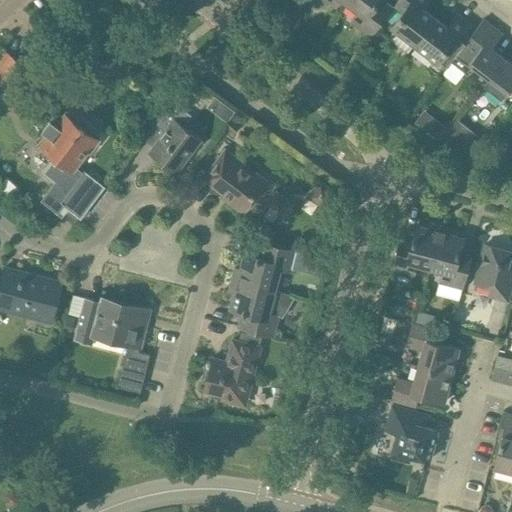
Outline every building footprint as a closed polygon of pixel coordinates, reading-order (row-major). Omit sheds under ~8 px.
[(349,0),(346,4),(358,12),(351,20),(372,36),(393,8),(392,7),(382,0),(349,0)] [(392,26),(415,43),(435,17),(421,7),(427,0),(397,0),(392,7),(393,8),(394,8),(397,4),(404,10),(392,26)] [(415,43),(447,67),(476,29),(457,14),(448,27),(435,17),(415,43)] [(447,67),(438,78),(439,79),(452,62),(463,71),(482,85),(504,57),(492,48),(502,34),(483,19),(476,29),(447,67)] [(28,70),(1,47),(0,47),(0,82),(10,91),(28,70)] [(511,63),(504,57),(482,85),(502,100),(511,87),(511,63)] [(196,95),(183,84),(156,121),(167,129),(150,151),(177,172),(201,140),(183,127),(191,116),(184,110),(196,95)] [(80,125),(81,123),(67,111),(56,125),(50,120),(42,130),(46,133),(38,144),(53,154),(50,158),(52,161),(43,173),(54,182),(40,200),(56,212),(62,204),(80,218),(104,186),(84,171),(83,172),(76,167),(88,151),(90,153),(100,140),(98,138),(99,136),(88,128),(86,130),(80,125)] [(435,118),(426,130),(437,139),(446,127),(435,118)] [(231,119),(225,127),(230,132),(237,125),(231,119)] [(457,120),(439,144),(454,147),(469,129),(457,120)] [(274,185),(226,149),(204,177),(231,197),(228,201),(243,212),(247,208),(260,217),(268,206),(280,214),(290,200),(276,189),(274,191),(271,189),(274,185)] [(431,268),(442,226),(432,224),(431,229),(417,226),(414,235),(403,232),(393,269),(414,275),(417,264),(431,268)] [(451,229),(442,226),(431,268),(445,272),(442,282),(462,288),(472,251),(460,248),(463,238),(449,234),(451,229)] [(235,268),(233,279),(275,290),(280,269),(290,271),(296,251),(261,241),(257,256),(245,253),(241,270),(235,268)] [(511,251),(485,244),(475,282),(492,287),(490,296),(508,301),(511,288),(511,268),(508,267),(511,251)] [(62,283),(4,267),(0,283),(0,307),(52,321),(62,283)] [(275,290),(233,279),(229,291),(235,292),(231,309),(243,312),(239,326),(274,335),(279,315),(269,312),(275,290)] [(94,334),(128,343),(122,365),(146,371),(150,354),(138,351),(149,310),(102,299),(101,302),(85,297),(75,340),(92,344),(94,334)] [(416,324),(433,329),(436,316),(419,312),(416,324)] [(67,315),(63,330),(72,332),(75,317),(67,315)] [(419,367),(452,376),(459,348),(433,341),(436,330),(433,329),(416,324),(411,323),(405,346),(423,350),(419,367)] [(241,331),(239,341),(259,347),(262,337),(241,331)] [(239,341),(233,339),(225,365),(212,362),(205,390),(241,400),(246,381),(251,382),(260,347),(259,347),(239,341)] [(511,384),(511,359),(498,356),(493,371),(492,379),(511,384)] [(146,371),(122,365),(117,386),(140,392),(146,371)] [(452,376),(419,367),(415,382),(397,378),(396,383),(391,400),(416,407),(419,396),(444,403),(449,385),(452,376)] [(359,393),(352,418),(362,420),(363,414),(369,416),(374,397),(359,393)] [(420,413),(392,405),(385,430),(397,434),(391,455),(410,460),(411,456),(429,460),(437,429),(427,427),(431,415),(420,413)] [(494,468),(511,472),(511,414),(505,412),(499,435),(502,436),(494,468)]
